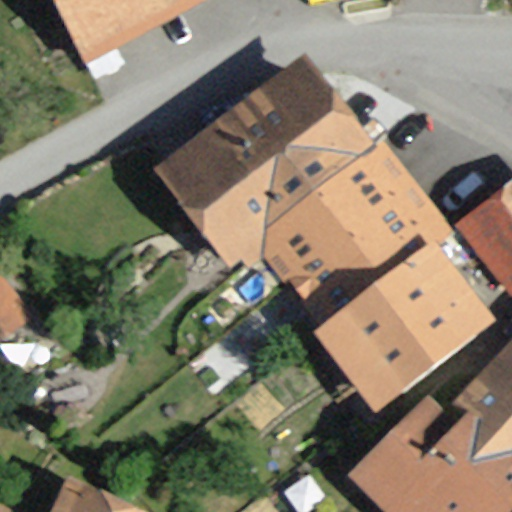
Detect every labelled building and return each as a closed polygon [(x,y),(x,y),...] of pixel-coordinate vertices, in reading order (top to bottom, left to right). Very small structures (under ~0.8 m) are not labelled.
[(53,0),(75,46),(173,0),(53,0)] [(435,228),(299,48),(141,168),(227,282),(262,256),(309,320),(435,228)] [(511,173),(455,219),(503,285),(511,278),(511,173)] [(503,285),(455,219),(435,228),(309,320),(370,402),(488,316),(479,303),(503,285)] [(0,248),(0,332),(40,304),(0,248)] [(511,511),(511,335),(444,403),(431,390),(346,473),(385,511),(511,511)] [(155,511),(64,471),(48,505),(44,511),(155,511)] [(0,511),(44,511),(48,505),(0,480),(0,511)]
